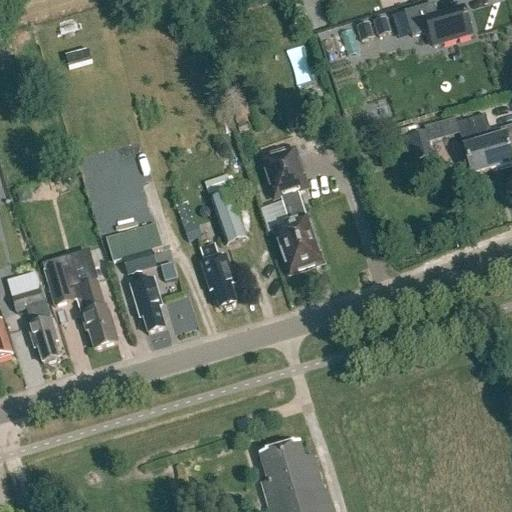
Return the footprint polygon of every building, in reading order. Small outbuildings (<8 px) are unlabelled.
[(436,48),(475,36),(464,9),(438,17),(434,7),(405,15),(414,39),(431,34),(436,48)] [(391,37),(386,21),(375,25),(379,40),(391,37)] [(357,30),(362,45),(374,42),(369,26),(357,30)] [(511,169),(511,159),(511,155),(511,154),(511,129),(490,136),(485,118),(456,127),(460,138),(472,181),(511,169)] [(320,140),(332,137),(327,122),(316,125),(320,140)] [(405,140),(412,166),(434,159),(426,134),(405,140)] [(291,230),(276,235),(291,279),(322,269),(307,225),(306,225),(301,210),(302,209),(297,195),(305,192),(293,156),(263,167),(275,202),(281,200),(286,214),(291,230)] [(37,199),(68,191),(64,175),(33,183),(37,199)] [(204,186),(208,198),(231,190),(227,178),(204,186)] [(28,191),(16,194),(19,206),(26,205),(26,204),(30,197),(28,191)] [(231,198),(211,205),(226,250),(247,243),(231,198)] [(202,242),(198,227),(184,231),(189,246),(202,242)] [(163,252),(156,228),(106,243),(113,267),(123,264),(128,280),(132,279),(135,290),(131,291),(141,324),(144,323),(148,338),(165,334),(159,312),(162,311),(154,284),(144,287),(141,276),(157,271),(152,255),(163,252)] [(236,308),(237,308),(231,291),(236,290),(226,260),(218,263),(214,250),(202,254),(206,267),(201,268),(210,298),(214,297),(219,313),(220,313),(225,315),(225,316),(233,313),(236,308)] [(97,285),(97,284),(78,290),(75,279),(69,281),(65,266),(43,272),(55,309),(75,303),(76,302),(81,319),(86,336),(89,337),(95,354),(118,348),(107,312),(105,312),(97,285)] [(161,270),(165,286),(177,282),(173,266),(161,270)] [(23,298),(12,301),(16,316),(27,313),(45,308),(40,293),(23,298)] [(56,364),(59,363),(55,348),(58,347),(48,313),(31,317),(35,329),(29,331),(33,347),(37,348),(43,367),(46,366),(49,368),(55,366),(56,364)] [(0,328),(0,364),(12,360),(2,328),(0,328)] [(328,511),(313,461),(305,463),(300,448),(260,459),(268,488),(263,489),(269,511),(328,511)] [(201,511),(218,511),(207,503),(200,511),(201,511)]
